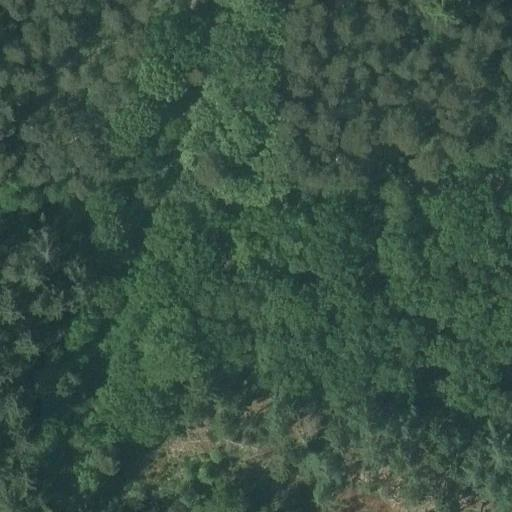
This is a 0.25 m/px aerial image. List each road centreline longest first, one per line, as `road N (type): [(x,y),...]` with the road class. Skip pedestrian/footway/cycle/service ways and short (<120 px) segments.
road 1 (unclassified): [(511,171),(168,202)]
road 2 (unclassified): [(73,511),(168,202)]
road 3 (unclassified): [(168,202),(184,62),(201,0)]
